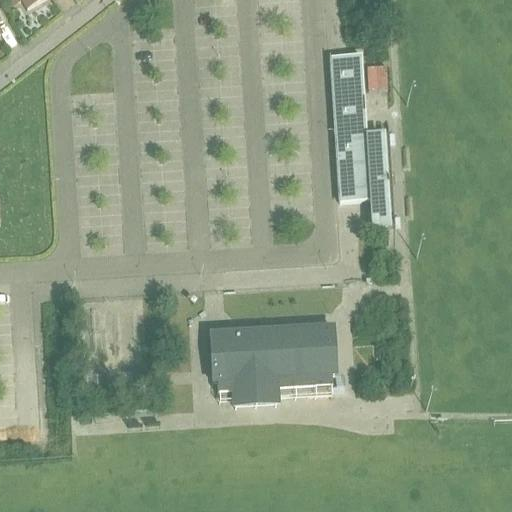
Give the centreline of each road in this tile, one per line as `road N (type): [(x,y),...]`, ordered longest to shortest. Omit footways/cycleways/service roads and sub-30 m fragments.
road 1 (unclassified): [(0,275),(68,269),(59,63),(139,0)]
road 2 (residential): [(0,81),(100,3)]
